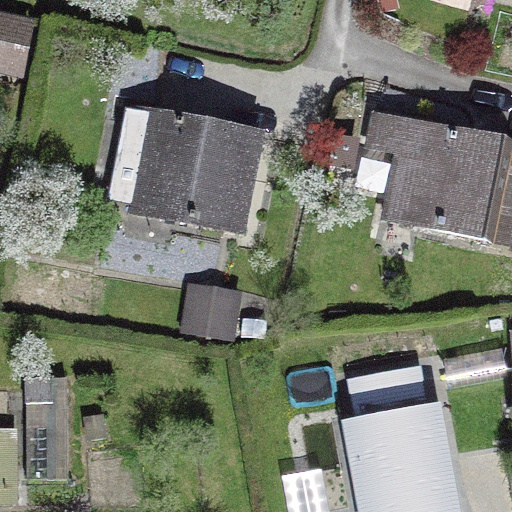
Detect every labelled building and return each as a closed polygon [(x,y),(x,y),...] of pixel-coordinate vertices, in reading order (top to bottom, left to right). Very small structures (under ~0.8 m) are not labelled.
[(0,17),(0,70),(17,74),(28,23),(0,17)] [(141,168),(132,212),(239,233),(258,137),(126,110),(116,163),(141,168)] [(511,245),(511,145),(374,117),(368,146),(398,152),(384,220),(511,245)] [(187,334),(227,340),(233,299),(194,292),(187,334)] [(425,416),(417,374),(352,386),(359,428),(349,430),(364,511),(452,511),(435,414),(425,416)] [(26,381),(26,480),(66,480),(65,381),(26,381)] [(0,501),(10,501),(9,434),(0,433),(0,501)]
